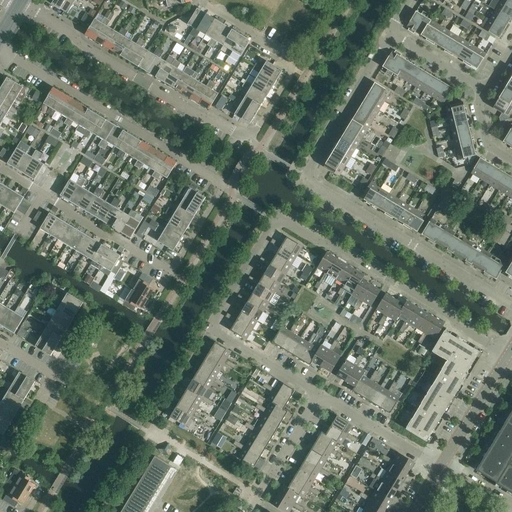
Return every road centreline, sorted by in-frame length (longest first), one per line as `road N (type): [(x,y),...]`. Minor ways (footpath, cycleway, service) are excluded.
road 1 (residential): [(11,57),(220,183),(171,274),(44,194)]
road 2 (residential): [(198,0),(294,68),(247,137),(201,117),(31,10)]
road 3 (residential): [(511,305),(304,180),(390,34)]
road 4 (residential): [(508,355),(280,218)]
road 5 (residential): [(319,394),(212,328),(280,218)]
road 6 (residential): [(441,464),(319,394)]
road 7 (residential): [(249,511),(319,394)]
road 8 (tertiary): [(441,464),(508,355)]
